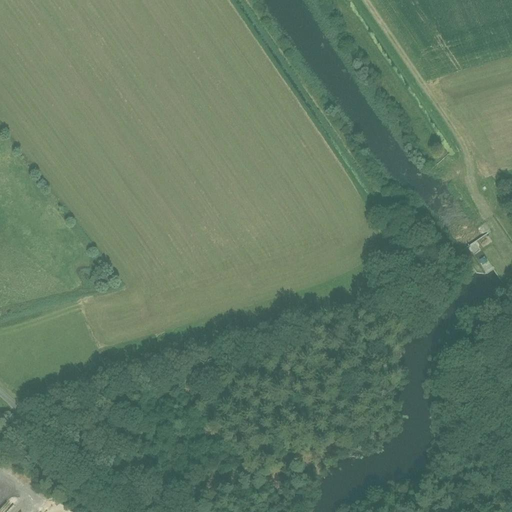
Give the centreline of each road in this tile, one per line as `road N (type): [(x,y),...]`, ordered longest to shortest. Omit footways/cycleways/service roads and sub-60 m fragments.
road 1 (track): [(511,234),(474,191),(461,140),(365,0)]
road 2 (unclassified): [(129,511),(0,392)]
